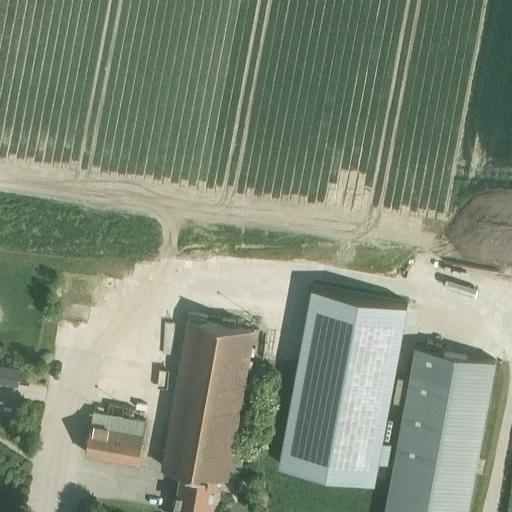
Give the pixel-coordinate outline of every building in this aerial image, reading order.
[(34,268),(32,277),(48,279),(49,271),(34,268)] [(313,286),(280,464),(374,481),(378,462),(388,464),(392,443),(382,441),(408,304),(313,286)] [(189,319),(163,467),(180,470),(181,470),(219,477),(229,478),(230,478),(231,469),(235,470),(241,471),(242,465),(245,451),(234,449),(255,330),(247,329),(218,324),(189,319)] [(407,404),(386,511),(468,511),(497,360),(417,346),(411,379),(398,377),(393,401),(407,404)] [(0,364),(0,381),(6,383),(9,366),(0,364)] [(93,411),(86,452),(140,462),(147,420),(93,411)] [(181,470),(173,511),(213,511),(219,477),(181,470)]
